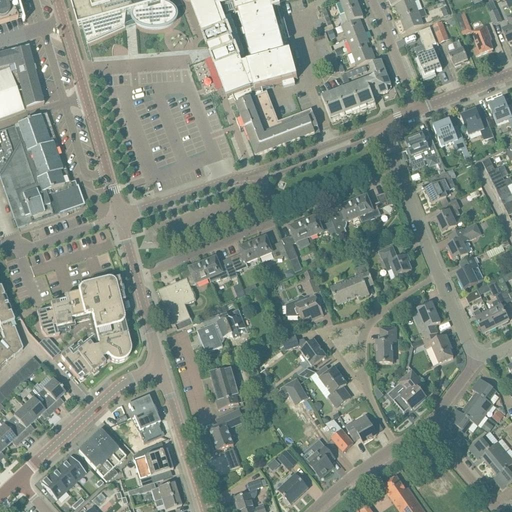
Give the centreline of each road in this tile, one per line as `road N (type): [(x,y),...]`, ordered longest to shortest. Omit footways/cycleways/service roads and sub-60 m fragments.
road 1 (unclassified): [(136,273),(400,163)]
road 2 (tertiary): [(121,219),(59,0)]
road 3 (tertiary): [(121,219),(329,141)]
road 4 (unclassified): [(14,478),(123,380),(161,359)]
road 5 (unclassified): [(208,511),(161,359)]
road 6 (unclassified): [(329,141),(295,14)]
